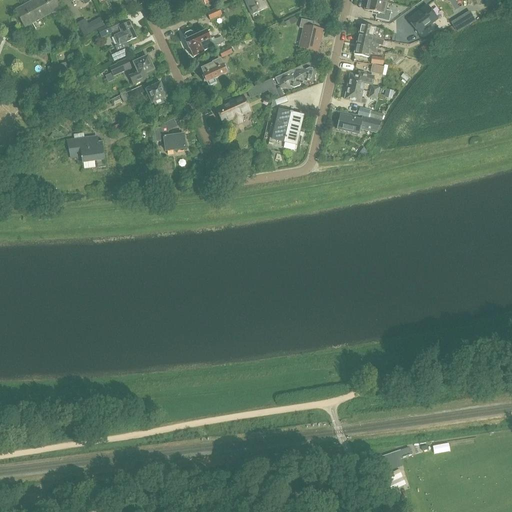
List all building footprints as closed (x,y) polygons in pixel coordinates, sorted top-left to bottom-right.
[(35,0),(16,10),(25,27),(60,8),(55,0),(35,0)] [(247,0),(249,2),(246,3),(251,15),(266,9),(262,0),(247,0)] [(375,19),(389,22),(391,11),(386,10),(388,3),(374,0),(366,0),(364,10),(376,13),(375,19)] [(425,28),(425,27),(429,24),(430,25),(437,19),(427,6),(420,11),(420,12),(416,16),(415,15),(408,20),(418,34),(425,28)] [(206,13),(209,20),(221,15),(218,8),(206,13)] [(469,12),(450,24),(456,33),(475,21),(469,12)] [(288,20),(291,26),(298,23),(295,17),(288,20)] [(300,47),(316,51),(319,39),(320,39),(322,30),(313,28),(314,22),(301,19),(299,28),(304,29),(300,47)] [(135,38),(137,37),(134,30),(132,31),(129,23),(121,27),(118,21),(98,31),(101,38),(112,33),(114,37),(115,37),(118,45),(116,46),(119,53),(128,48),(126,43),(136,38),(135,38)] [(78,26),(84,37),(91,33),(85,22),(78,26)] [(379,39),(380,39),(384,40),(386,30),(361,24),(358,34),(373,38),(373,37),(379,39)] [(189,49),(194,58),(203,54),(202,52),(224,42),(222,37),(216,40),(216,39),(214,39),(214,38),(209,39),(206,31),(195,36),(193,33),(190,31),(184,34),(183,37),(189,50),(189,49)] [(358,34),(356,44),(371,48),(371,45),(378,47),(380,39),(379,39),(373,37),(373,38),(358,34)] [(433,50),(427,42),(419,49),(425,56),(433,50)] [(354,54),(369,58),(370,53),(377,54),(378,47),(371,45),(371,48),(356,44),(354,54)] [(218,52),(221,59),(233,53),(230,46),(227,48),(226,46),(219,49),(220,51),(218,52)] [(127,57),(125,51),(112,57),(114,63),(127,57)] [(128,77),(133,86),(148,79),(146,74),(154,70),(147,55),(131,62),(136,73),(128,77)] [(370,64),(372,64),(382,65),(383,58),(371,57),(370,64)] [(109,69),(112,78),(131,69),(127,59),(116,64),(116,66),(109,69)] [(207,83),(209,87),(214,84),(213,80),(226,74),(226,73),(229,72),(226,64),(223,66),(220,60),(212,63),(213,64),(201,69),(203,74),(203,75),(201,77),(203,82),(207,83)] [(58,66),(61,77),(70,74),(66,63),(58,66)] [(384,66),(384,67),(372,64),(370,73),(385,76),(387,67),(384,66)] [(279,86),(291,89),(291,87),(293,88),(299,86),(300,83),(305,84),(306,79),(309,80),(312,69),(309,68),(294,75),(292,70),(275,78),(277,84),(280,85),(279,86)] [(347,87),(363,90),(365,82),(372,84),(374,76),(366,75),(365,77),(350,74),(349,81),(348,81),(347,84),(348,85),(347,87)] [(406,82),(409,78),(404,74),(401,77),(406,82)] [(250,88),(254,96),(268,89),(269,91),(275,88),(271,79),(250,88)] [(120,95),(124,103),(130,100),(129,99),(146,92),(143,85),(127,93),(126,92),(120,95)] [(159,85),(146,91),(148,95),(146,96),(150,104),(152,103),(154,107),(163,103),(161,99),(165,97),(159,85)] [(370,87),(369,92),(378,94),(380,94),(381,89),(379,88),(380,87),(371,86),(370,87)] [(361,98),(363,90),(347,87),(347,90),(346,90),(345,93),(346,94),(344,100),(365,104),(366,100),(361,98)] [(386,89),(384,97),(391,99),(393,91),(386,89)] [(242,122),(243,119),(241,117),(250,113),(246,105),(243,106),(239,98),(229,103),(229,104),(216,110),(218,116),(218,117),(219,120),(221,121),(222,123),(232,119),(234,123),(237,125),(242,122)] [(9,102),(6,99),(1,104),(5,108),(9,102)] [(13,106),(9,102),(5,108),(8,111),(13,106)] [(16,109),(13,106),(8,111),(12,114),(16,109)] [(62,114),(69,119),(75,111),(68,106),(62,114)] [(20,112),(16,109),(12,114),(15,117),(20,112)] [(367,118),(369,111),(360,109),(358,116),(363,117),(367,118)] [(269,143),(283,146),(290,114),(291,113),(278,110),(275,126),(271,125),(270,130),(271,130),(269,143)] [(369,118),(382,121),(384,114),(371,111),(369,118)] [(283,146),(298,150),(301,137),(303,138),(304,133),(299,132),(303,116),(291,113),(290,114),(283,146)] [(337,130),(359,135),(360,129),(376,133),(382,121),(367,118),(363,117),(362,119),(340,114),(337,130)] [(87,122),(94,128),(97,124),(90,119),(87,122)] [(176,151),(183,150),(183,149),(185,149),(183,135),(169,137),(168,132),(177,127),(174,119),(160,126),(161,128),(153,129),(155,142),(164,141),(166,152),(176,150),(176,151)] [(104,167),(101,142),(95,143),(94,139),(91,139),(91,137),(67,140),(71,159),(81,157),(82,163),(95,161),(96,168),(104,167)] [(409,448),(371,460),(375,473),(399,465),(397,459),(399,458),(400,459),(411,455),(409,448)] [(372,481),(382,503),(393,498),(383,476),(372,481)] [(393,487),(398,502),(414,496),(408,481),(393,487)]
